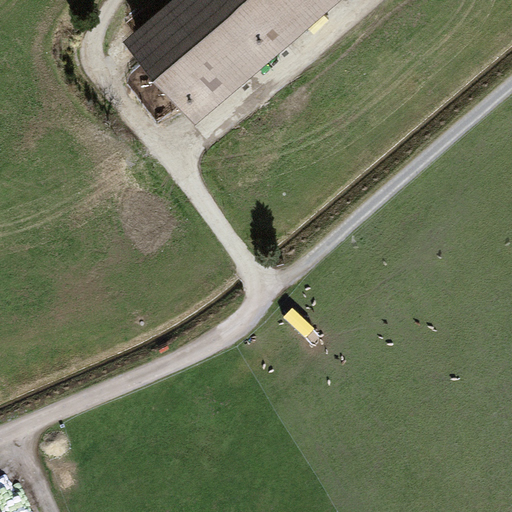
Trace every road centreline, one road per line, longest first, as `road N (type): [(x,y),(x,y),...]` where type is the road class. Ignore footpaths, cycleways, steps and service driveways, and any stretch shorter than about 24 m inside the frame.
road 1 (track): [(0,442),(242,330),(511,94)]
road 2 (track): [(270,302),(102,67),(126,0)]
